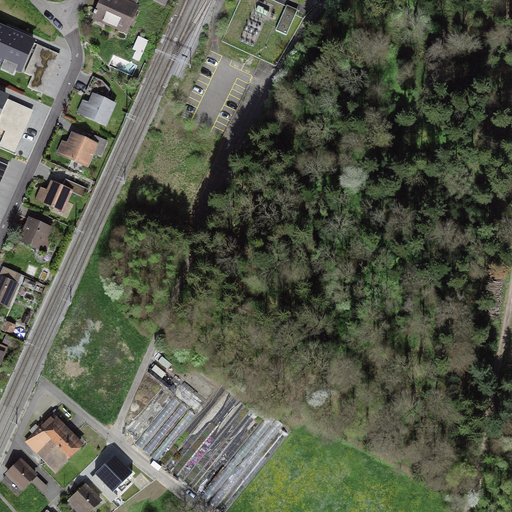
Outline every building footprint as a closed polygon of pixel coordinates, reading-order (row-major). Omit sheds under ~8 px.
[(165,0),(110,0),(109,2),(104,0),(100,0),(92,18),(125,33),(139,0),(147,0),(163,7),(165,0)] [(297,10),(286,5),(275,30),(286,35),(295,15),(297,10)] [(7,30),(0,27),(0,64),(24,74),(37,42),(7,30)] [(108,124),(117,104),(106,99),(94,94),(85,114),(108,124)] [(85,166),(95,146),(86,142),(73,135),(63,155),(85,166)] [(65,212),(74,193),(61,187),(53,183),(44,202),(65,212)] [(41,250),(49,228),(29,220),(27,226),(21,243),(41,250)] [(0,301),(8,305),(17,284),(6,279),(0,276),(0,301)] [(17,326),(6,321),(3,328),(15,333),(17,326)] [(80,326),(71,337),(92,354),(101,343),(80,326)] [(121,383),(76,346),(57,368),(103,405),(121,383)] [(83,444),(55,417),(31,443),(58,469),(83,444)] [(114,455),(95,473),(113,492),(132,473),(114,455)] [(34,479),(22,465),(9,476),(22,490),(34,479)] [(79,511),(95,511),(100,506),(84,491),(72,505),(79,511)]
